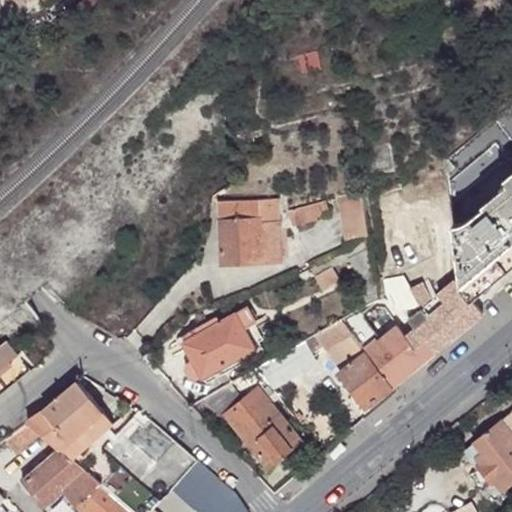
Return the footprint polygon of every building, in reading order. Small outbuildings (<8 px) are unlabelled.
[(468,220),(453,223),(458,255),(462,285),(473,298),(511,265),(511,171),(500,181),(505,186),(484,202),(486,205),(468,220)] [(365,207),(362,187),(339,193),(342,211),(365,207)] [(271,197),(217,200),(220,264),(282,260),(281,221),(278,221),(261,222),(260,210),(271,210),(271,197)] [(325,200),(289,210),(292,224),(329,214),(325,200)] [(369,234),(365,207),(342,211),(348,246),(352,244),(369,234)] [(261,222),(278,221),(278,210),(271,210),(260,210),(261,222)] [(371,247),(369,234),(352,244),(356,254),(371,247)] [(352,244),(348,246),(329,256),(334,265),(350,257),(356,254),(352,244)] [(374,268),(371,247),(356,254),(350,257),(359,274),(374,268)] [(329,256),(310,266),(322,289),(341,279),(334,265),(329,256)] [(376,280),(374,268),(359,274),(367,305),(379,297),(376,280)] [(383,270),(385,277),(391,276),(390,268),(383,270)] [(418,282),(409,287),(416,301),(425,296),(418,282)] [(416,327),(435,351),(478,316),(458,292),(434,311),(426,318),(420,308),(408,318),(416,327)] [(425,296),(416,301),(420,308),(426,318),(434,311),(425,296)] [(236,313),(244,328),(256,322),(247,306),(236,313)] [(376,334),(356,311),(340,320),(361,346),(376,334)] [(183,342),(193,360),(201,376),(202,378),(255,348),(253,344),(262,340),(256,328),(247,333),(244,328),(236,313),(220,322),(217,316),(208,321),(212,326),(192,337),(183,342)] [(361,346),(340,320),(316,334),(324,347),(325,347),(342,370),(341,371),(367,406),(394,385),(366,352),(361,346)] [(189,331),(192,337),(212,326),(208,321),(189,331)] [(366,352),(394,385),(416,367),(435,351),(416,327),(406,334),(399,324),(366,352)] [(0,393),(30,369),(7,340),(0,345),(0,393)] [(273,359),(282,374),(285,381),(315,364),(312,358),(313,357),(304,341),(273,359)] [(273,359),(257,368),(268,382),(282,374),(273,359)] [(201,376),(193,360),(186,364),(184,369),(190,378),(196,379),(201,376)] [(257,368),(204,398),(212,407),(224,420),(227,416),(268,467),(302,439),(274,404),(281,398),(268,382),(257,368)] [(28,420),(42,432),(60,448),(62,449),(72,439),(104,411),(77,379),(28,420)] [(72,439),(62,449),(74,459),(115,424),(104,411),(72,439)] [(511,413),(474,444),(481,454),(476,458),(480,463),(477,466),(479,468),(493,485),(496,483),(503,492),(511,484),(511,413)] [(28,420),(3,438),(7,443),(11,440),(19,450),(42,432),(28,420)] [(135,511),(148,511),(174,485),(198,458),(178,441),(158,463),(118,429),(82,467),(135,511)] [(481,454),(474,444),(463,453),(476,470),(479,468),(477,466),(480,463),(476,458),(481,454)] [(62,449),(60,448),(22,480),(44,505),(63,489),(83,511),(135,511),(82,467),(74,459),(62,449)] [(208,496),(223,479),(198,458),(174,485),(196,506),(195,499),(202,491),(208,496)] [(196,506),(201,511),(251,511),(236,490),(223,479),(208,496),(202,491),(195,499),(196,506)] [(495,498),(503,492),(496,483),(493,485),(488,490),(495,498)]
